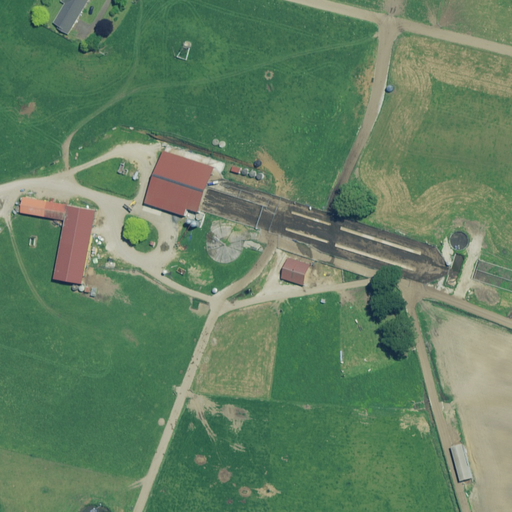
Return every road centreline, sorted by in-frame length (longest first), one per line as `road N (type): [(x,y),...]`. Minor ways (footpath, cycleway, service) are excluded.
road 1 (track): [(266,242),(238,284),(211,302),(130,511)]
road 2 (track): [(0,182),(41,177),(103,190),(266,242)]
road 3 (track): [(266,242),(399,284),(435,377)]
road 4 (track): [(511,52),(296,0)]
road 5 (track): [(468,511),(435,377)]
